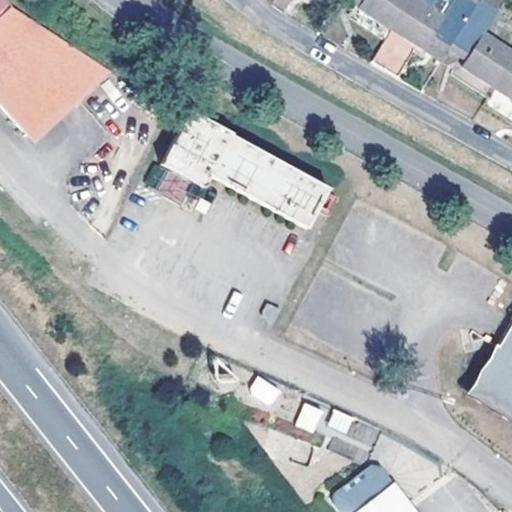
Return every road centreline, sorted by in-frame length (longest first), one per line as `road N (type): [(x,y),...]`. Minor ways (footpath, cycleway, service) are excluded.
road 1 (unclassified): [(511,486),(406,417),(122,274),(0,161)]
road 2 (secondary): [(511,227),(128,0)]
road 3 (residential): [(511,164),(245,12)]
road 4 (motorway): [(124,511),(0,355)]
